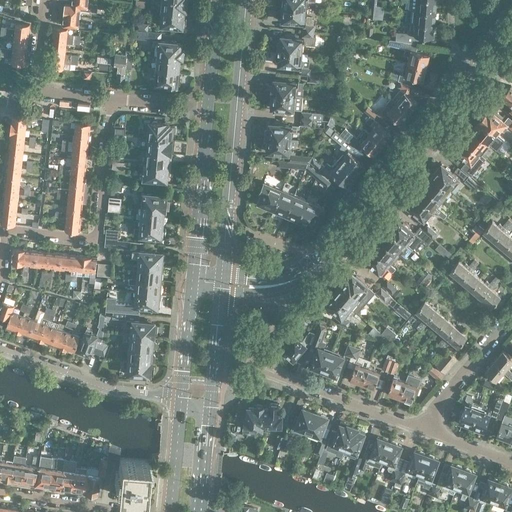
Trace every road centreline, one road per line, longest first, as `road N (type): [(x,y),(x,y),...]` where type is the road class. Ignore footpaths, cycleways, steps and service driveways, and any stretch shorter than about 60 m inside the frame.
road 1 (tertiary): [(233,285),(288,280),(329,256),(511,36)]
road 2 (primary): [(221,284),(246,0)]
road 3 (residential): [(5,230),(93,237),(111,99)]
road 4 (tertiary): [(180,394),(105,387),(0,348)]
road 5 (residential): [(425,429),(250,365)]
road 6 (primary): [(207,103),(191,281)]
road 7 (residential): [(138,511),(0,490)]
road 8 (residential): [(425,429),(511,324)]
road 9 (primary): [(210,407),(221,284)]
